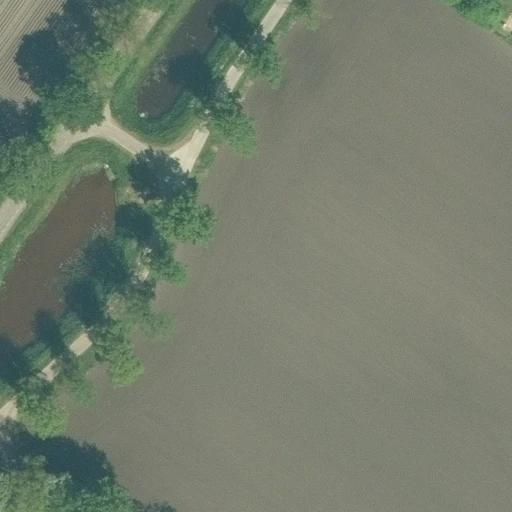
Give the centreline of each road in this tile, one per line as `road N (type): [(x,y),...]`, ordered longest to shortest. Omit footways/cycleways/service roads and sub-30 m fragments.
road 1 (unclassified): [(0,419),(129,288),(178,174)]
road 2 (unclassified): [(178,174),(283,0)]
road 3 (tertiary): [(0,224),(80,111)]
road 4 (tertiary): [(80,111),(159,0)]
